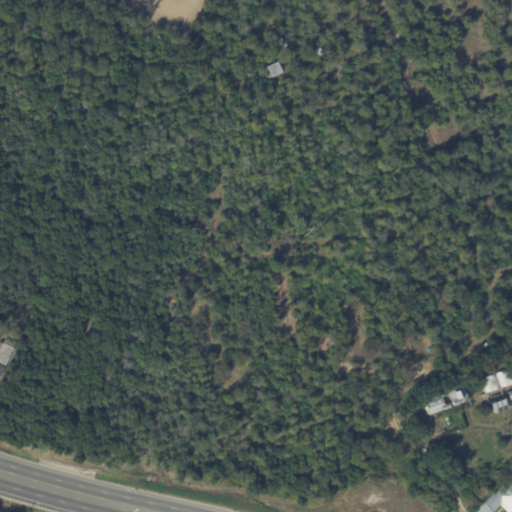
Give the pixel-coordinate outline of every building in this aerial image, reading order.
[(290,44),(289,47),(288,49),(286,49),(284,50),(282,49),(280,48),(279,47),(279,44),(279,42),(280,41),(282,39),(284,39),(286,39),(288,40),(289,42),(290,44)] [(320,49),(329,52),(329,51),(346,55),(344,60),(340,59),(339,63),(329,60),(330,57),(319,54),(320,49)] [(269,77),(280,73),(275,61),(264,66),(269,77)] [(280,63),(285,75),(275,80),(269,68),(280,63)] [(9,366),(0,361),(0,351),(1,352),(5,343),(7,344),(9,341),(16,344),(15,348),(16,348),(9,366)] [(510,367),(494,373),(491,365),(506,359),(510,367)] [(511,382),(511,365),(477,375),(481,391),(511,382)] [(501,388),(505,399),(508,398),(509,401),(510,400),(507,392),(511,390),(511,407),(511,408),(496,414),(495,413),(493,413),(481,379),(496,374),(501,388)] [(467,400),(460,403),(460,404),(456,406),(455,403),(449,406),(450,409),(444,411),(443,406),(428,412),(424,400),(437,396),(438,399),(457,392),(458,394),(462,392),(460,386),(465,384),(470,399),(467,400)] [(511,480),(511,511),(508,511),(501,505),(494,511),(475,511),(501,487),(497,483),(506,474),(511,480)] [(483,499),(477,493),(483,487),(489,493),(483,499)]
